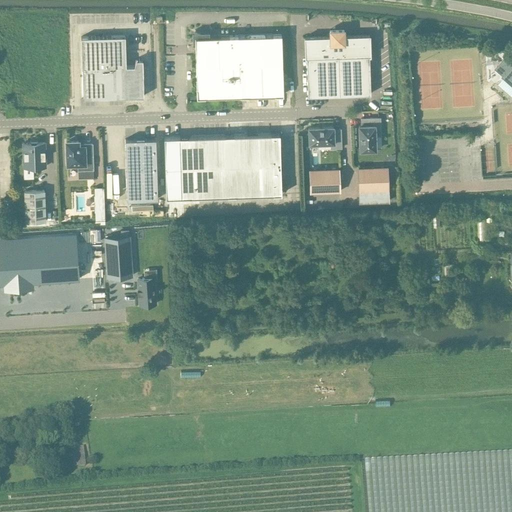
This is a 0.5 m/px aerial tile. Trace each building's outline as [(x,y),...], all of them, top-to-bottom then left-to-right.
[(305,37),(306,58),(307,58),(308,97),(339,96),(337,29),(330,29),(331,36),(305,37)] [(344,29),(337,29),(339,96),(371,95),(370,56),(371,56),(370,35),(345,36),(344,29)] [(197,50),(198,57),(196,57),(197,98),(283,95),(282,35),(208,37),(208,34),(195,35),(195,43),(197,43),(197,50)] [(125,36),(83,37),(81,37),(83,98),(144,96),(143,69),(143,59),(136,59),(134,66),(126,66),(125,36)] [(502,75),(501,76),(511,84),(511,60),(506,55),(494,68),(502,75)] [(376,151),(376,138),(381,137),(380,119),(361,119),(362,126),(359,127),(360,152),(369,151),(369,154),(375,154),(375,151),(376,151)] [(331,149),(341,149),(341,130),(334,130),(334,128),(309,128),(309,145),(311,145),(311,147),(319,147),(319,144),(331,144),(331,149)] [(282,195),(280,134),(179,137),(181,198),(282,195)] [(156,201),(155,137),(126,138),(127,201),(156,201)] [(30,141),(30,144),(23,144),(24,168),(46,167),(45,143),(37,143),(37,141),(30,141)] [(79,142),(67,142),(67,165),(78,165),(78,171),(93,170),(93,144),(79,145),(79,142)] [(358,191),(388,190),(388,166),(357,167),(358,191)] [(311,193),(339,192),(339,169),(310,170),(311,193)] [(24,191),(25,221),(26,220),(26,227),(45,227),(45,220),(45,190),(24,191)] [(485,236),(486,220),(479,219),(478,235),(485,236)] [(76,232),(0,237),(0,283),(3,283),(3,288),(33,286),(33,281),(79,278),(76,232)] [(129,235),(105,236),(107,276),(132,275),(129,235)] [(138,288),(137,288),(137,289),(138,289),(139,293),(137,293),(139,293),(139,304),(155,303),(154,276),(138,277),(138,288)] [(72,457),(74,469),(85,467),(84,456),(83,447),(63,449),(64,458),(72,457)]
